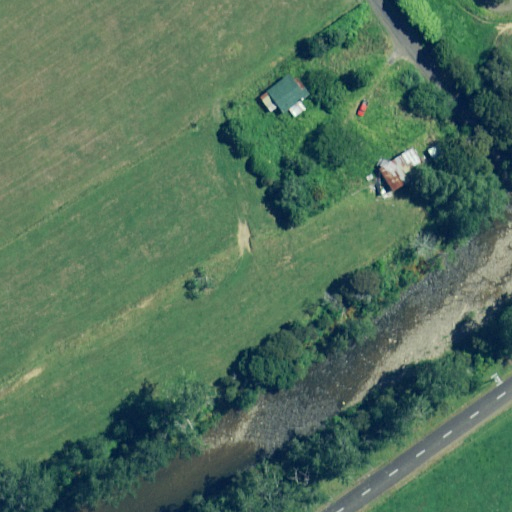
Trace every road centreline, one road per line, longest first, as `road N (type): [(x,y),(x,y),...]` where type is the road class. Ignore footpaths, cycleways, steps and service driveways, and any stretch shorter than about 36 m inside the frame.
road 1 (unclassified): [(511,385),(333,511)]
road 2 (unclassified): [(501,152),(377,0)]
